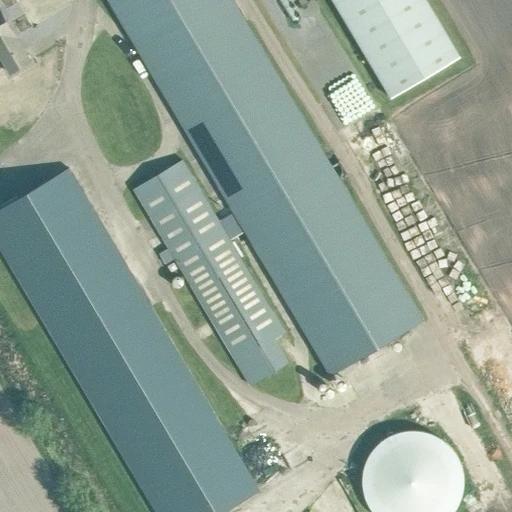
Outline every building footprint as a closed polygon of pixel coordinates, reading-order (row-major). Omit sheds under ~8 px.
[(421,319),(231,0),(110,0),(236,211),(220,221),(183,160),(135,189),(237,361),(285,332),(230,240),(247,229),(332,372),(421,319)] [(332,0),(391,98),(461,56),(427,0),(332,0)] [(30,62),(0,10),(0,55),(10,73),(30,62)] [(41,104),(52,98),(39,77),(28,83),(41,104)] [(69,170),(0,210),(0,240),(160,511),(220,511),(258,490),(69,170)] [(452,511),(459,502),(463,487),(463,469),(456,452),(443,439),(428,432),(413,429),(399,431),(383,439),(371,452),(363,468),(362,486),(366,501),(373,511),(452,511)]
